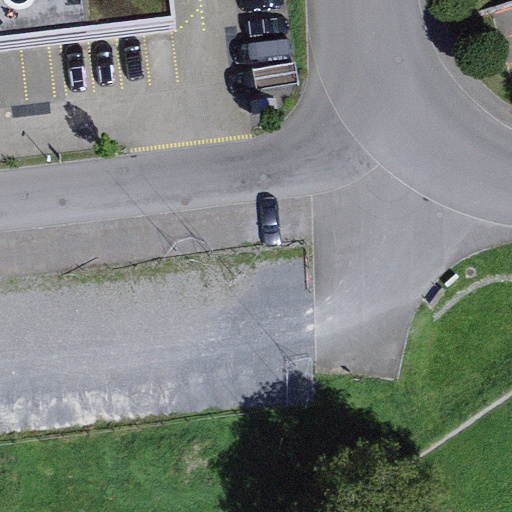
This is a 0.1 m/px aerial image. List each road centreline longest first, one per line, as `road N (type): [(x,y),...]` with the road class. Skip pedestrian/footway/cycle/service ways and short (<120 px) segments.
road 1 (residential): [(386,102),(312,161),(0,193)]
road 2 (residential): [(386,102),(419,134),(511,177)]
